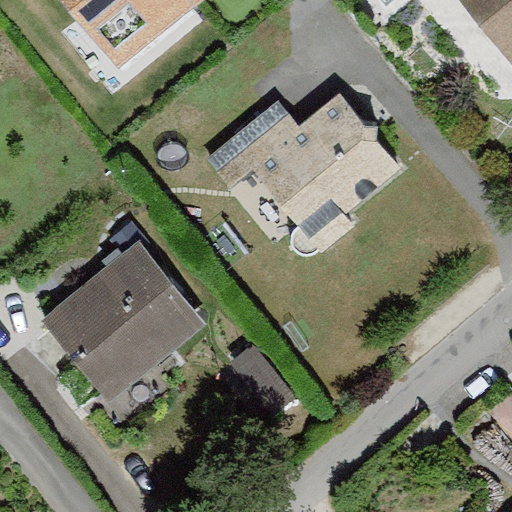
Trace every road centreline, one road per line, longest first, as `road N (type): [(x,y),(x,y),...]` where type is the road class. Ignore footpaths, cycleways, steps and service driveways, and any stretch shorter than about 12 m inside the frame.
road 1 (residential): [(291,511),(511,319)]
road 2 (unknown): [(511,222),(342,36)]
